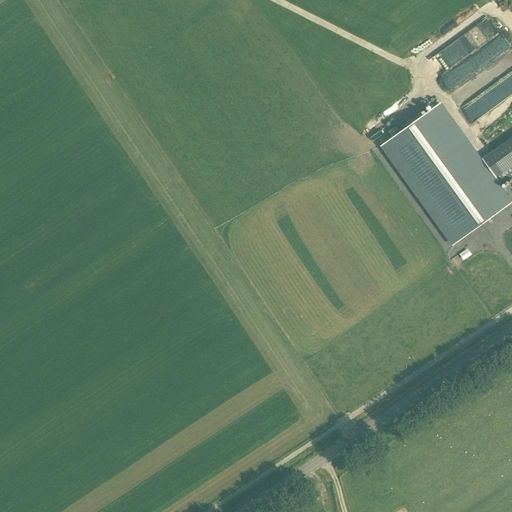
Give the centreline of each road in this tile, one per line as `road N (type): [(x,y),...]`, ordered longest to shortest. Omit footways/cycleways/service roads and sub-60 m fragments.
road 1 (tertiary): [(244,511),(511,332)]
road 2 (track): [(483,152),(423,73),(276,0)]
road 3 (track): [(408,64),(491,8),(511,24)]
